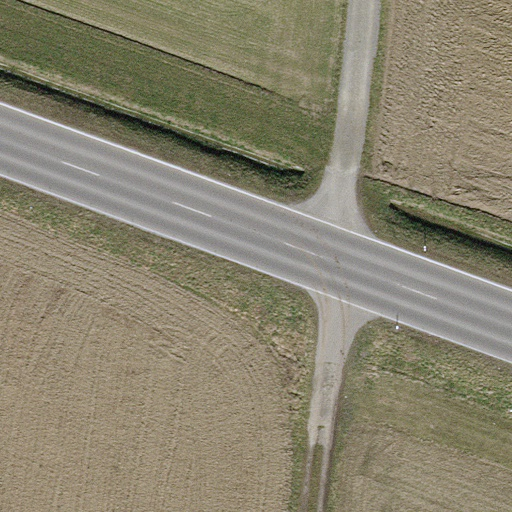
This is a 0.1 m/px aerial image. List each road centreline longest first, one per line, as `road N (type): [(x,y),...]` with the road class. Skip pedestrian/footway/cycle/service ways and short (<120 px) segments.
road 1 (secondary): [(511,324),(0,140)]
road 2 (track): [(366,0),(313,511)]
